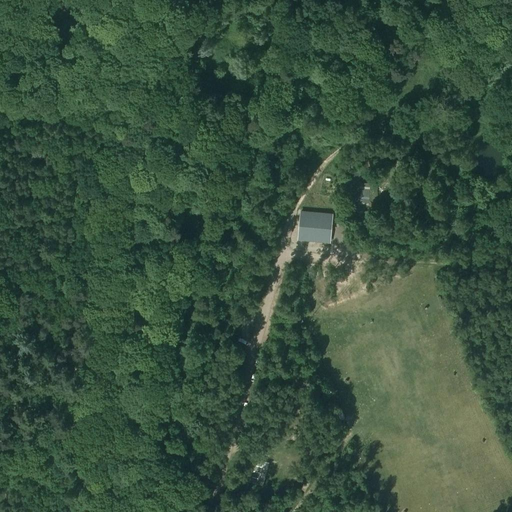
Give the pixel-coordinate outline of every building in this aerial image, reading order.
[(360,169),(348,168),(347,184),(359,185),(360,169)] [(347,184),(346,200),(357,201),(359,185),(347,184)] [(346,200),(344,215),(356,216),(357,201),(346,200)] [(298,239),(316,240),(317,232),(330,234),(332,214),(301,211),(298,239)] [(241,479),(256,483),(263,460),(247,456),(241,479)]
